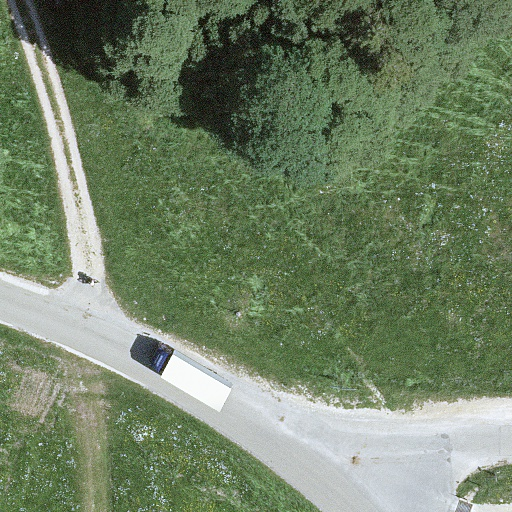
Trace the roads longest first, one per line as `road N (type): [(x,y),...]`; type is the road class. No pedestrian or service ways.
road 1 (tertiary): [(0,300),(90,331),(325,462)]
road 2 (track): [(90,331),(86,247),(69,162),(20,0)]
road 3 (unclassified): [(511,437),(325,462)]
